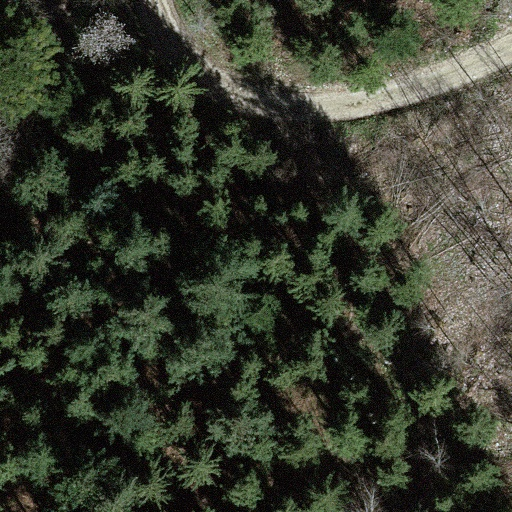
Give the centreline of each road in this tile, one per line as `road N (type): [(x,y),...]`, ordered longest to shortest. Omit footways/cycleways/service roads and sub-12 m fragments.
road 1 (track): [(168,0),(176,31),(273,96),(486,65),(511,52)]
road 2 (track): [(67,0),(0,167)]
